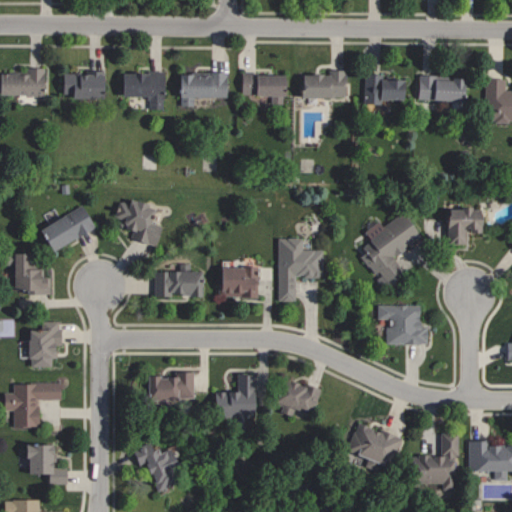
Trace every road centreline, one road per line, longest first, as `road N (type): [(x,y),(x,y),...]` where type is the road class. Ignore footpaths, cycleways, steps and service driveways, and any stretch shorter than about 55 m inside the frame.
road 1 (residential): [(0,24),(511,28)]
road 2 (residential): [(100,339),(286,342),(418,396),(511,399)]
road 3 (residential): [(98,511),(99,284)]
